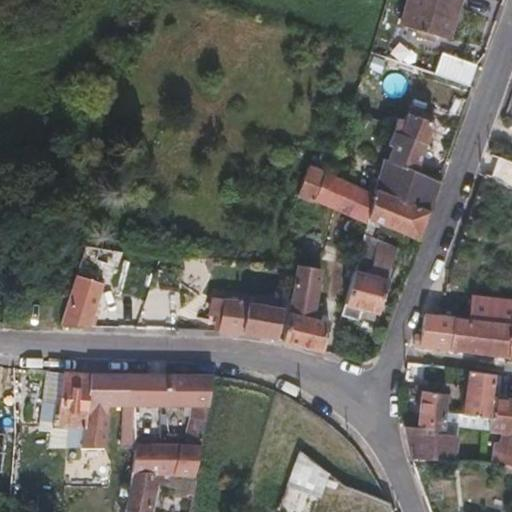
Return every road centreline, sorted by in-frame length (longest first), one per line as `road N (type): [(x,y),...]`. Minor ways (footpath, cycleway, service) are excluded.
road 1 (residential): [(370,400),(394,359),(511,26)]
road 2 (residential): [(370,400),(322,375),(249,355),(0,344)]
